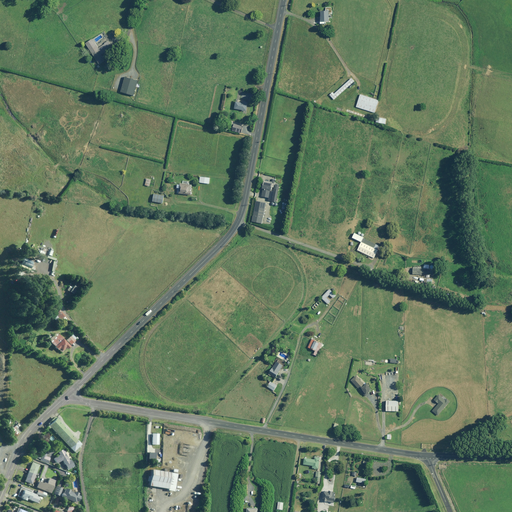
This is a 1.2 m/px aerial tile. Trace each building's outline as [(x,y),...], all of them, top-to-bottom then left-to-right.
[(330,21),(330,11),(322,11),(321,23),(326,23),(326,21),(330,21)] [(85,44),(100,65),(105,61),(101,55),(113,47),(108,41),(103,44),(104,44),(98,48),(92,39),(85,44)] [(138,82),(123,78),(118,95),(133,99),(138,82)] [(334,99),(355,81),(352,78),(334,94),(333,92),(330,95),(334,99)] [(379,100),(361,94),(357,107),(375,113),(379,100)] [(244,110),(247,111),(248,102),(243,101),(237,100),(236,101),(234,108),(242,110),(244,111),(244,110)] [(191,189),(191,188),(192,185),(188,184),(189,182),(183,181),(183,183),(181,183),(180,185),(177,184),(177,188),(176,189),(178,189),(178,192),(178,193),(179,193),(191,195),(192,192),(192,191),(191,191),(191,189)] [(269,183),(264,182),(262,196),(270,198),(271,190),(273,191),(274,184),(269,183)] [(164,196),(154,194),(152,201),(162,203),(164,196)] [(267,203),(257,201),(253,221),(263,223),(267,203)] [(363,237),(355,233),(353,238),(361,242),(363,237)] [(374,258),(380,246),(376,244),(364,238),(358,250),(374,258)] [(72,293),(76,287),(73,285),(72,288),(69,286),(66,290),(72,293)] [(330,295),(333,298),(334,298),(336,295),(330,289),(312,307),(315,310),(324,300),(328,304),(331,301),(327,298),(330,295)] [(64,316),(58,310),(54,314),(56,316),(53,318),(57,323),(64,316)] [(57,334),(57,335),(56,335),(55,333),(53,335),(51,337),(48,340),(50,341),(49,342),(54,346),(53,347),(56,350),(57,349),(61,353),(64,349),(65,348),(66,349),(69,346),(62,338),(57,334)] [(70,345),(75,340),(74,339),(75,338),(72,334),(70,336),(65,340),(69,344),(70,344),(70,345)] [(312,340),(308,347),(316,350),(314,354),(317,356),(323,343),(315,340),(315,341),(312,340)] [(279,373),(283,365),(277,361),(274,366),(273,368),(272,367),(269,373),(276,377),(279,373)] [(360,387),(367,394),(373,389),(368,383),(365,385),(361,380),(362,379),(361,378),(359,379),(357,376),(351,381),(359,389),(360,387)] [(277,385),(273,382),(271,381),(267,386),(274,390),(277,385)] [(447,404),(446,403),(447,401),(445,400),(447,399),(443,396),(440,393),(435,400),(439,404),(433,411),(438,415),(447,404)] [(387,400),(386,411),(399,412),(400,401),(387,400)] [(57,416),(48,425),(47,426),(49,428),(50,427),(73,451),(81,444),(58,419),(59,418),(57,416)] [(13,428),(9,431),(14,437),(21,431),(20,429),(21,427),(17,423),(16,424),(16,425),(14,426),(12,427),(13,428)] [(56,463),(67,457),(65,454),(67,453),(66,451),(64,452),(62,449),(59,451),(57,452),(58,452),(59,454),(58,454),(58,455),(53,458),(56,463)] [(47,463),(47,462),(49,458),(45,456),(46,454),(42,453),(40,458),(39,460),(45,463),(47,463)] [(321,458),(314,457),(314,459),(305,458),(304,464),(313,466),(313,468),(319,469),(321,458)] [(34,477),(36,472),(39,464),(31,461),(28,468),(25,477),(24,481),(31,484),(34,477)] [(177,473),(151,469),(148,485),(167,488),(167,490),(174,491),(177,473)] [(362,483),(365,484),(366,479),(357,477),(356,482),(359,482),(358,485),(361,486),(362,483)] [(38,482),(36,488),(50,493),(53,486),(54,487),(55,483),(55,481),(48,478),(46,484),(43,483),(43,484),(38,482)] [(62,488),(57,486),(56,486),(53,493),(59,496),(60,493),(62,488)] [(74,492),(72,491),(70,491),(70,490),(66,488),(65,489),(65,488),(63,493),(62,493),(61,494),(60,496),(74,502),(75,502),(76,500),(78,501),(81,495),(81,494),(80,494),(74,491),(74,492)] [(32,492),(25,490),(23,489),(21,494),(19,497),(21,498),(25,500),(26,498),(32,501),(35,495),(34,495),(31,494),(32,492)] [(335,497),(335,493),(334,492),(329,491),(325,491),(323,499),(324,499),(324,501),(331,502),(331,503),(334,504),(335,500),(336,500),(336,497),(335,497)]
